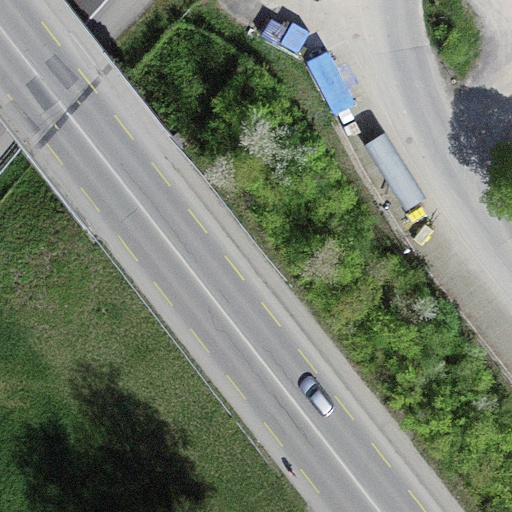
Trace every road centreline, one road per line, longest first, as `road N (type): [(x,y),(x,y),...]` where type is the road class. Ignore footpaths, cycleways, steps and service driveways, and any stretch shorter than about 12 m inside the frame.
road 1 (primary): [(0,26),(376,511)]
road 2 (unclassified): [(511,235),(403,68),(388,0)]
road 3 (motorway): [(0,93),(81,0)]
